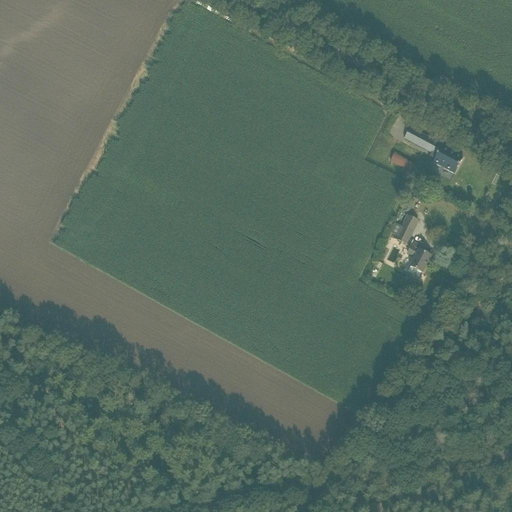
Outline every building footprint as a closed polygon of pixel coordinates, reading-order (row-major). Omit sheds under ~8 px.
[(433,163),(454,175),(463,159),(442,147),(443,146),(410,128),(404,139),(431,154),(430,157),(435,159),(433,163)] [(395,152),(390,161),(410,172),(415,162),(395,152)] [(417,200),(422,191),(415,188),(411,197),(417,200)] [(393,238),(407,245),(409,240),(419,221),(408,215),(401,227),(394,224),(390,233),(395,235),(393,238)] [(409,240),(407,245),(410,247),(406,255),(416,260),(411,268),(411,267),(407,274),(416,278),(420,272),(422,273),(431,257),(429,256),(431,252),(409,240)] [(376,278),(383,264),(378,261),(370,275),(376,278)]
